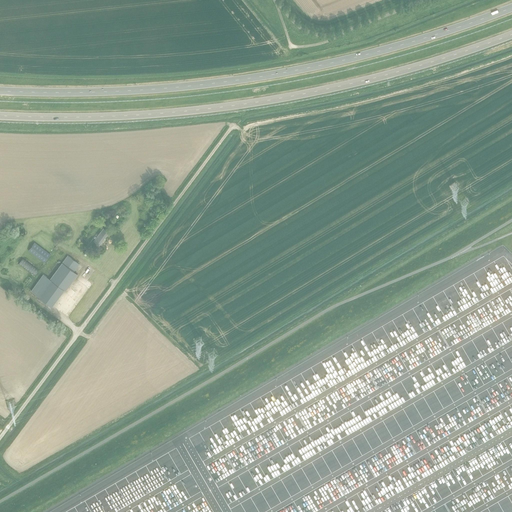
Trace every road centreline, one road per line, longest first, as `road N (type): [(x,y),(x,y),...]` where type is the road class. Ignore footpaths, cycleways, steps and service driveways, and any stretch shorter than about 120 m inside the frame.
road 1 (trunk): [(511,7),(382,51),(288,72),(165,89),(0,91)]
road 2 (trunk): [(0,116),(232,106),(388,75),(511,35)]
road 3 (unclassified): [(0,437),(234,122)]
road 4 (unclassified): [(425,0),(321,36),(301,30),(276,0)]
